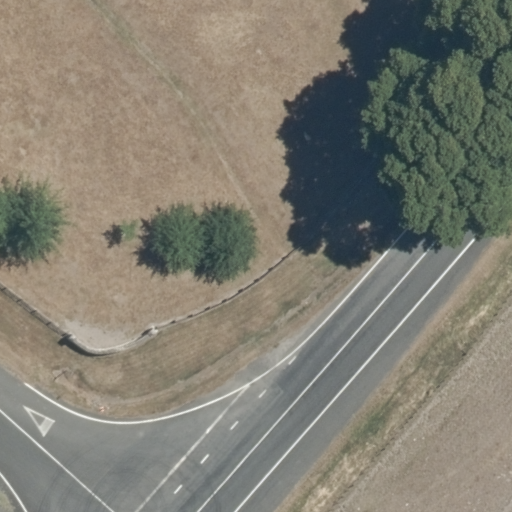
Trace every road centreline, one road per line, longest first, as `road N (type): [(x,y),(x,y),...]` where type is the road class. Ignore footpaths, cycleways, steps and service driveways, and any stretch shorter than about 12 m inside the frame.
road 1 (unclassified): [(194,511),(511,148)]
road 2 (residential): [(0,409),(117,511)]
